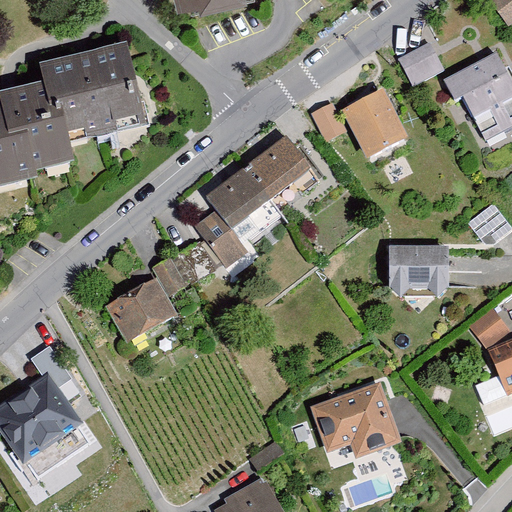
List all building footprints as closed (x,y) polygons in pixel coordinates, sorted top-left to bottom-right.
[(511,0),(484,0),(504,30),(511,25),(511,0)] [(428,47),(395,62),(407,89),(440,75),(428,47)] [(142,136),(123,48),(30,68),(35,89),(0,96),(0,188),(67,174),(62,153),(142,136)] [(511,129),(511,86),(496,54),(436,84),(448,107),(459,102),(480,145),(511,129)] [(378,93),(335,114),(360,164),(403,142),(378,93)] [(342,135),(329,108),(308,117),(320,145),(342,135)] [(319,185),(282,138),(201,200),(213,216),(238,247),(319,185)] [(507,233),(487,208),(467,224),(487,249),(507,233)] [(230,271),(246,258),(238,247),(213,216),(196,230),(230,271)] [(440,295),(444,253),(385,250),(383,295),(393,303),(405,294),(421,294),(432,304),(440,295)] [(168,302),(190,288),(173,259),(151,272),(168,302)] [(125,350),(173,322),(150,283),(102,312),(125,350)] [(469,330),(486,354),(510,337),(493,313),(469,330)] [(511,343),(486,354),(504,397),(511,393),(511,343)] [(0,404),(0,441),(18,469),(77,431),(42,378),(0,404)] [(395,447),(375,389),(310,411),(326,455),(348,447),(353,461),(395,447)] [(279,511),(264,485),(215,511),(279,511)]
